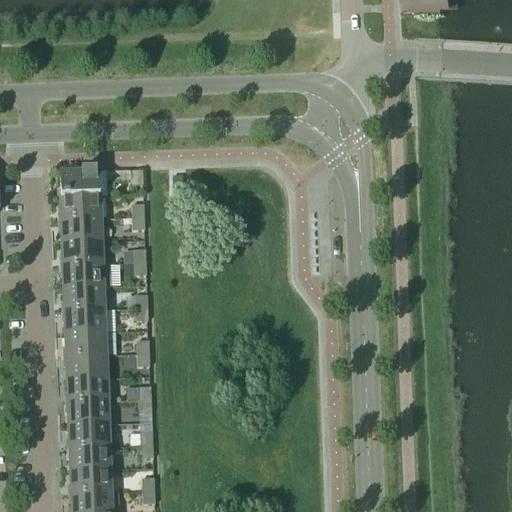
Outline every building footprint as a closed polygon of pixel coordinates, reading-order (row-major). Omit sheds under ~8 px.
[(447,11),(446,0),(401,0),(402,13),(400,13),(400,16),(439,14),(439,12),(447,11)] [(79,174),(79,177),(57,178),(58,202),(97,201),(97,200),(105,200),(104,184),(129,183),(128,176),(93,177),(93,174),(79,174)] [(141,189),(140,175),(128,176),(129,183),(129,190),(141,189)] [(98,223),(97,201),(58,202),(59,225),(98,223)] [(142,222),(142,209),(130,210),(130,222),(142,222)] [(143,235),(142,222),(130,222),(131,235),(143,235)] [(99,246),(98,223),(59,225),(60,248),(99,246)] [(99,269),(99,246),(60,248),(61,270),(99,269)] [(144,267),(143,255),(131,255),(132,268),(144,267)] [(144,280),(144,267),(132,268),(132,280),(144,280)] [(107,269),(99,269),(61,270),(62,293),(100,292),(108,291),(107,269)] [(101,315),(100,292),(62,293),(63,316),(101,315)] [(145,313),(145,300),(133,301),(134,313),(145,313)] [(146,325),(145,313),(134,313),(134,326),(146,325)] [(102,337),(101,315),(63,316),(63,339),(102,337)] [(103,360),(102,337),(63,339),(64,362),(103,360)] [(147,358),(147,346),(135,346),(135,359),(147,358)] [(148,371),(147,358),(135,359),(136,371),(148,371)] [(104,383),(103,360),(64,362),(65,385),(104,383)] [(105,406),(104,383),(65,385),(66,408),(105,406)] [(149,405),(148,392),(136,392),(137,405),(149,405)] [(149,417),(149,405),(137,405),(137,418),(149,417)] [(105,429),(105,406),(66,408),(67,431),(105,429)] [(106,452),(105,429),(67,431),(68,453),(106,452)] [(151,449),(150,437),(138,438),(139,450),(151,449)] [(151,463),(151,449),(139,450),(139,463),(151,463)] [(107,475),(106,452),(68,453),(69,476),(107,475)] [(108,497),(107,475),(69,476),(70,499),(108,497)] [(152,497),(152,483),(140,483),(140,497),(152,497)] [(108,511),(108,497),(70,499),(70,511),(108,511)] [(153,508),(152,497),(140,497),(141,509),(153,508)]
